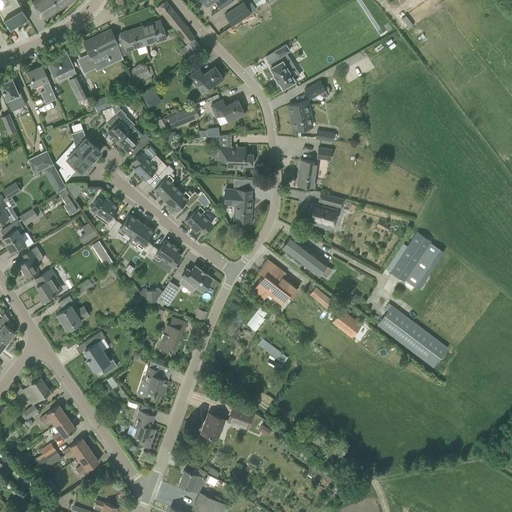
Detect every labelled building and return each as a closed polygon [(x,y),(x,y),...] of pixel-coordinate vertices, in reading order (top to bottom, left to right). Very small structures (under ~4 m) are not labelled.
[(0,13),(10,30),(28,20),(16,0),(6,0),(9,4),(0,8),(0,13)] [(43,20),(74,0),(34,0),(31,2),(43,20)] [(185,44),(194,37),(166,0),(165,0),(157,7),(185,44)] [(201,0),(214,0),(220,9),(233,0),(201,0)] [(253,0),(249,2),(253,11),(262,7),(258,0),(253,0)] [(244,2),(225,15),(232,25),(251,12),(244,2)] [(160,20),(140,26),(146,45),(166,39),(160,20)] [(126,52),(146,45),(140,26),(120,33),(126,52)] [(90,55),(79,61),(83,69),(94,64),(92,60),(107,53),(109,56),(107,57),(108,59),(110,59),(110,60),(121,55),(117,43),(114,36),(110,29),(83,42),(88,53),(90,55)] [(280,61),(269,68),(273,74),(272,75),(276,82),(277,82),(281,88),(286,85),(287,87),(292,83),(291,82),(293,81),(287,70),(293,66),(285,54),(289,51),(285,45),(273,52),(277,58),(278,58),(280,61)] [(65,51),(46,60),(53,75),(67,69),(70,76),(76,73),(65,51)] [(203,81),(208,89),(223,78),(214,65),(203,73),(199,68),(189,75),(196,85),(203,81)] [(56,99),(41,66),(28,71),(34,85),(41,82),(45,90),(40,92),(45,103),(56,99)] [(129,72),(133,81),(153,73),(150,66),(147,67),(147,66),(136,71),(135,69),(129,72)] [(87,95),(77,75),(69,79),(79,99),(87,95)] [(0,84),(7,100),(11,109),(17,106),(18,107),(25,104),(19,91),(17,91),(11,79),(6,81),(5,80),(1,82),(1,83),(0,83),(0,84)] [(328,96),(321,81),(305,89),(309,98),(319,93),(320,95),(323,96),(325,96),(328,96)] [(149,108),(163,101),(157,89),(143,95),(149,108)] [(97,112),(112,105),(107,95),(92,102),(97,112)] [(222,100),(211,105),(220,125),(244,114),(237,100),(225,106),(222,100)] [(294,131),(313,126),(307,100),(288,105),(294,131)] [(118,141),(129,130),(135,124),(125,114),(120,108),(115,113),(112,106),(101,110),(106,122),(107,121),(112,126),(108,130),(118,141)] [(195,106),(168,117),(172,128),(199,117),(195,106)] [(8,134),(16,130),(9,113),(1,117),(8,134)] [(76,148),(91,162),(94,159),(93,159),(100,151),(85,137),(83,129),(71,133),(76,148)] [(149,138),(144,133),(142,135),(140,133),(136,137),(129,130),(118,141),(127,150),(135,143),(140,147),(149,138)] [(333,142),(334,133),(317,130),(315,139),(333,142)] [(245,153),(245,147),(219,146),(218,160),(226,161),(226,168),(243,168),(243,165),(252,165),(252,153),(245,153)] [(318,147),(316,158),(330,160),(332,149),(318,147)] [(89,164),(91,162),(76,148),(67,158),(62,154),(56,161),(71,175),(77,168),(81,172),(88,164),(89,164)] [(33,174),(53,164),(47,150),(28,159),(33,174)] [(167,166),(155,154),(149,160),(141,152),(132,161),(136,165),(134,168),(134,169),(138,173),(145,179),(153,171),(157,175),(167,166)] [(301,159),(297,185),(313,187),(316,161),(301,159)] [(177,187),(171,181),(174,179),(172,177),(174,175),(171,172),(173,169),(168,164),(167,166),(157,175),(162,180),(154,188),(160,194),(160,195),(164,199),(177,187)] [(63,187),(51,165),(45,169),(57,190),(63,187)] [(20,190),(16,183),(3,191),(6,196),(8,198),(11,196),(20,190)] [(197,198),(200,196),(194,191),(192,193),(189,190),(187,192),(185,190),(183,193),(177,187),(164,199),(169,204),(175,210),(184,202),(188,207),(197,198)] [(250,198),(250,190),(236,189),(236,190),(225,189),(224,204),(235,205),(234,220),(250,221),(251,198),(250,198)] [(10,209),(1,195),(0,195),(0,221),(7,217),(10,222),(18,217),(12,207),(10,209)] [(345,199),(332,195),(330,204),(342,208),(345,199)] [(108,233),(117,220),(111,216),(118,207),(111,202),(111,201),(106,198),(105,198),(102,201),(98,197),(91,207),(96,211),(93,215),(105,223),(103,226),(109,230),(107,233),(108,233)] [(211,224),(201,213),(204,210),(200,205),(202,203),(197,198),(188,207),(193,211),(185,219),(191,226),(195,230),(196,231),(199,228),(203,232),(211,224)] [(312,225),(331,230),(337,209),(311,203),(307,220),(313,221),(312,225)] [(25,224),(37,216),(33,208),(20,216),(25,224)] [(132,236),(141,223),(136,219),(129,214),(122,224),(117,220),(108,233),(113,237),(115,234),(119,236),(121,234),(123,235),(125,232),(132,236)] [(10,251),(24,242),(27,246),(34,242),(27,233),(25,232),(20,235),(16,229),(21,226),(18,220),(1,231),(4,236),(3,237),(6,241),(4,242),(10,251)] [(386,224),(379,220),(376,226),(387,232),(389,227),(385,225),(386,224)] [(86,232),(80,236),(83,241),(97,233),(89,222),(82,226),(86,232)] [(141,223),(132,236),(138,241),(136,245),(138,246),(136,249),(139,251),(138,254),(144,258),(146,256),(153,245),(147,241),(154,232),(147,227),(141,223)] [(392,269),(390,273),(404,282),(405,280),(419,289),(444,251),(430,243),(431,241),(417,232),(401,256),(392,269)] [(326,262),(291,236),(282,247),(285,250),(282,255),(299,267),(302,263),(317,274),(326,262)] [(105,266),(112,262),(99,240),(91,245),(105,266)] [(180,255),(175,252),(178,249),(177,248),(172,244),(165,240),(158,249),(153,245),(146,256),(151,260),(156,253),(173,265),(180,255)] [(18,264),(26,276),(38,269),(34,263),(43,257),(36,246),(21,255),(24,260),(18,264)] [(285,273),(267,259),(258,270),(265,276),(262,280),(261,279),(252,290),(263,298),(268,291),(282,302),(288,294),(291,296),(296,289),(281,277),(285,273)] [(209,281),(211,277),(194,265),(190,271),(186,268),(181,275),(202,290),(205,286),(206,287),(210,282),(209,281)] [(38,284),(36,286),(41,294),(38,296),(42,301),(58,291),(51,280),(56,277),(50,269),(35,279),(38,284)] [(168,305),(179,287),(169,281),(162,291),(157,298),(168,305)] [(157,298),(162,291),(156,286),(154,289),(147,290),(145,287),(139,291),(148,304),(156,300),(157,298)] [(315,287),(309,294),(330,311),(336,304),(315,287)] [(139,294),(132,298),(136,305),(143,301),(139,294)] [(63,309),(57,313),(67,329),(76,324),(81,320),(90,314),(84,306),(75,312),(69,303),(72,300),(69,295),(66,297),(58,302),(63,309)] [(447,348),(388,304),(385,307),(388,309),(376,325),(432,368),(447,348)] [(235,317),(243,321),(247,311),(239,308),(235,317)] [(361,326),(355,322),(341,311),(332,323),(351,338),(361,326)] [(0,317),(0,336),(7,342),(15,332),(4,323),(8,319),(4,313),(0,317)] [(183,330),(186,322),(172,317),(170,324),(167,323),(158,347),(174,353),(178,340),(175,339),(179,328),(183,330)] [(102,350),(109,346),(103,338),(105,336),(100,330),(85,341),(89,346),(84,350),(88,356),(86,358),(94,370),(99,367),(104,374),(117,365),(112,358),(109,361),(102,350)] [(263,337),(257,344),(283,363),(288,356),(263,337)] [(157,376),(159,370),(148,366),(144,380),(149,382),(146,389),(163,395),(168,380),(157,376)] [(101,383),(107,392),(119,384),(113,375),(101,383)] [(39,377),(23,389),(22,388),(16,391),(19,395),(24,392),(32,403),(39,398),(40,398),(49,391),(39,377)] [(34,404),(23,412),(24,414),(22,415),(25,419),(27,418),(38,411),(34,404)] [(50,418),(55,424),(67,416),(58,404),(47,413),(40,418),(43,423),(50,418)] [(232,406),(227,420),(247,427),(252,413),(232,406)] [(154,415),(138,409),(132,426),(136,427),(133,435),(141,438),(139,443),(149,447),(155,429),(150,427),(151,422),(152,422),(154,415)] [(206,422),(202,433),(216,438),(224,418),(208,413),(205,422),(206,422)] [(75,428),(67,416),(55,424),(59,431),(52,436),(56,441),(62,436),(63,437),(75,428)] [(70,446),(63,451),(67,456),(69,454),(73,451),(78,457),(90,449),(82,437),(74,443),(70,446)] [(45,456),(55,449),(51,442),(40,449),(45,456)] [(61,458),(55,449),(45,456),(37,462),(43,470),(61,458)] [(83,464),(76,469),(79,474),(86,469),(90,467),(98,461),(90,449),(78,457),(83,464)] [(196,475),(196,474),(184,469),(178,484),(198,492),(202,482),(205,483),(206,479),(196,475)] [(36,487),(30,495),(40,503),(46,495),(36,487)] [(200,493),(196,500),(219,511),(227,511),(230,507),(200,493)] [(33,511),(37,508),(23,497),(17,504),(27,511),(33,511)] [(114,511),(117,507),(96,499),(93,508),(101,511),(100,511),(114,511)] [(200,511),(219,511),(196,500),(192,508),(200,511)]
